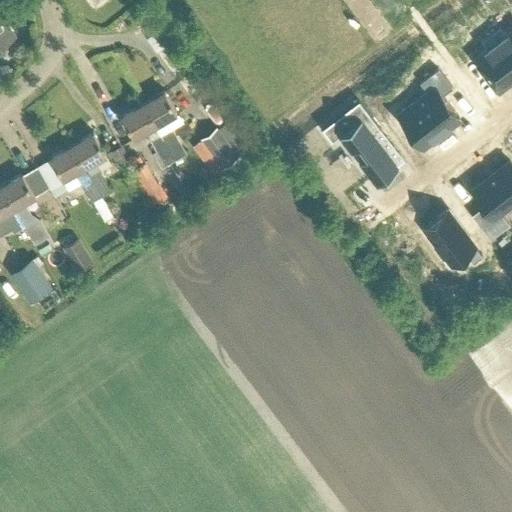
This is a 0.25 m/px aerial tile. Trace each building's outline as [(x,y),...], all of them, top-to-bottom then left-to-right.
[(233,0),(228,4),(235,14),(242,9),(234,0),(233,0)] [(291,0),(255,0),(251,3),(265,21),(291,0)] [(309,15),(297,0),(291,0),(265,21),(279,39),(309,15)] [(0,42),(15,32),(0,9),(0,42)] [(511,28),(506,33),(500,24),(490,32),(511,60),(511,28)] [(301,50),(318,72),(349,47),(333,26),(301,50)] [(498,88),(511,77),(511,60),(490,32),(481,39),(487,47),(474,57),(498,88)] [(263,50),(270,59),(277,54),(269,45),(263,50)] [(270,59),(277,69),(284,64),(277,54),(270,59)] [(0,63),(0,76),(10,70),(9,68),(12,68),(12,64),(9,64),(8,62),(0,63)] [(442,133),(457,121),(455,119),(460,116),(443,93),(452,86),(436,66),(417,81),(425,90),(415,98),(442,133)] [(163,87),(141,100),(155,124),(160,132),(171,125),(182,119),(177,111),(163,87)] [(426,145),(442,133),(415,98),(395,113),(420,146),(425,143),(426,145)] [(121,113),(134,135),(145,129),(165,163),(175,157),(160,132),(155,124),(141,100),(121,113)] [(76,101),(72,109),(89,119),(93,112),(76,101)] [(399,163),(361,116),(340,132),(351,147),(359,141),(367,152),(359,158),(376,180),(399,163)] [(175,157),(186,150),(171,125),(160,132),(175,157)] [(205,136),(224,163),(237,153),(218,127),(205,136)] [(70,142),(102,195),(111,189),(92,158),(105,151),(92,129),(70,142)] [(49,154),(50,156),(56,167),(62,176),(63,176),(74,169),(92,200),(102,195),(70,142),(49,154)] [(491,218),(511,203),(511,157),(510,154),(467,185),(491,218)] [(163,195),(165,193),(145,160),(130,169),(151,202),(153,200),(163,195)] [(0,183),(31,236),(40,230),(22,200),(34,193),(21,171),(0,183)] [(0,227),(9,221),(21,242),(31,236),(0,183),(0,227)] [(57,214),(67,208),(59,192),(49,198),(57,214)] [(483,254),(476,244),(477,244),(447,204),(421,224),(451,264),(465,253),(472,262),(483,254)] [(76,268),(93,259),(79,235),(63,244),(76,268)] [(32,255),(10,270),(29,298),(51,283),(32,255)]
